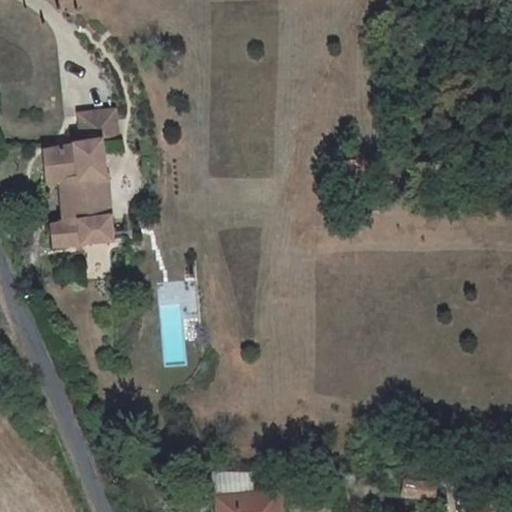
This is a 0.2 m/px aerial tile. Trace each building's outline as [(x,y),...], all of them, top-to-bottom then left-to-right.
[(63,115),(66,145),(86,142),(100,140),(97,111),(63,115)] [(90,176),(86,142),(66,145),(26,150),(30,182),(43,181),(48,224),(36,225),(38,247),(97,241),(92,192),(90,176)] [(31,190),(30,182),(22,183),(23,191),(31,190)] [(199,511),(262,511),(261,492),(230,493),(228,468),(196,471),(199,511)] [(392,494),(397,495),(422,501),(426,484),(396,477),(392,494)]
